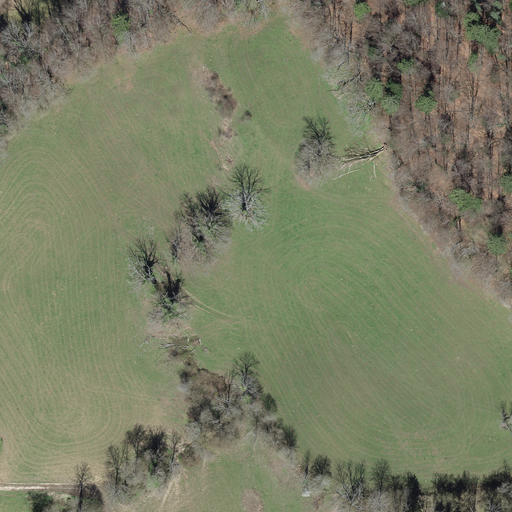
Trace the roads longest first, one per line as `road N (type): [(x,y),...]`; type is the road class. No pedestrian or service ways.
road 1 (track): [(125,231),(195,302),(252,325)]
road 2 (track): [(0,485),(83,486),(96,490),(107,511)]
